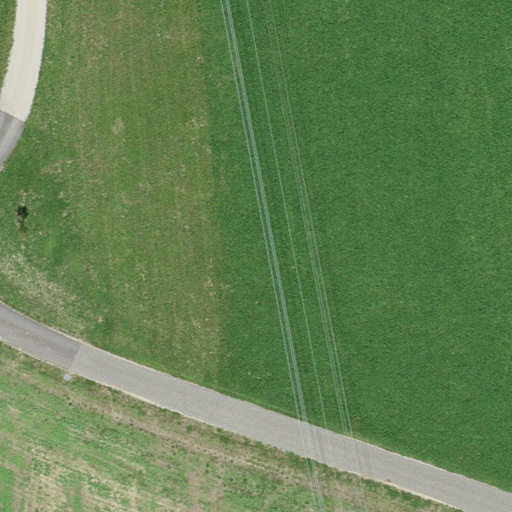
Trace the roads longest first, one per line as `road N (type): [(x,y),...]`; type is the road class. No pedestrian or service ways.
road 1 (unclassified): [(511,509),(328,437),(53,349),(0,316)]
road 2 (unclassified): [(0,119),(24,62),(29,0)]
